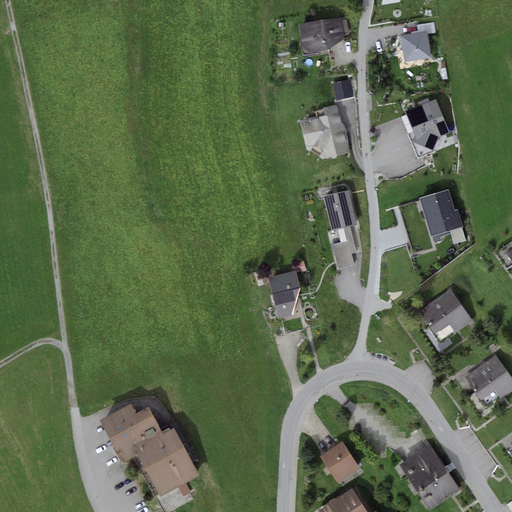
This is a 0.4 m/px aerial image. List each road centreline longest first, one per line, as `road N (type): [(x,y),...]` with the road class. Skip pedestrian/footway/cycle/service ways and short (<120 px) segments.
road 1 (track): [(0,367),(50,340),(67,352),(41,140),(10,0)]
road 2 (residential): [(499,511),(424,399),(387,372),(359,367),(320,378),(299,400),(287,437),(284,511)]
road 3 (residential): [(103,511),(78,437),(67,352)]
